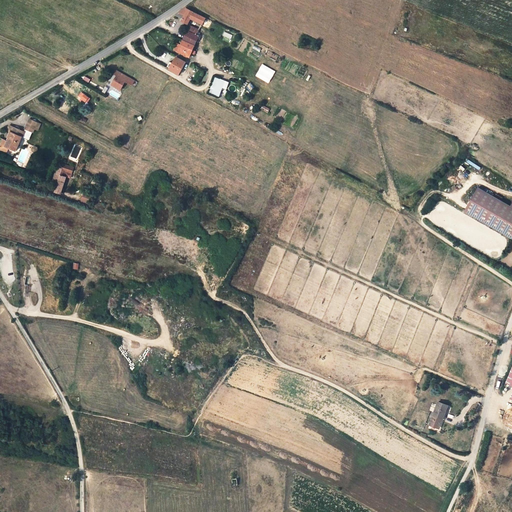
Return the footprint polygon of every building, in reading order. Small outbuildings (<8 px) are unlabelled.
[(192,19),(202,23),(205,17),(184,8),(172,16),(188,24),(189,20),(191,21),(192,19)] [(188,30),(185,35),(197,41),(201,32),(198,31),(197,34),(189,30),(188,30)] [(185,35),(183,40),(195,45),(197,41),(185,35)] [(183,40),(182,43),(193,48),(195,45),(183,40)] [(193,48),(182,43),(177,54),(188,59),(193,48)] [(186,62),(176,57),(169,68),(179,74),(186,62)] [(115,80),(114,82),(112,85),(121,90),(127,76),(121,73),(119,76),(117,75),(115,79),(115,80)] [(219,97),(222,88),(226,90),(229,82),(214,77),(208,93),(219,97)] [(90,98),(82,92),(79,97),(88,102),(90,98)] [(40,124),(29,119),(25,129),(33,132),(34,129),(37,131),(40,124)] [(19,130),(9,125),(7,130),(10,131),(7,139),(4,138),(0,146),(0,148),(8,152),(10,148),(16,150),(22,136),(17,135),(19,130)] [(467,159),(466,162),(479,170),(480,167),(467,159)] [(61,174),(66,175),(67,173),(71,175),(73,168),(60,164),(56,175),(54,174),(52,181),(58,183),(61,174)] [(61,174),(58,183),(54,192),(60,194),(67,176),(66,175),(61,174)] [(511,207),(481,190),(468,212),(511,236),(511,207)] [(88,204),(91,196),(82,194),(80,202),(88,204)] [(433,415),(443,419),(446,420),(449,413),(446,412),(448,405),(438,402),(433,415)] [(440,427),(443,419),(433,415),(430,424),(440,427)]
